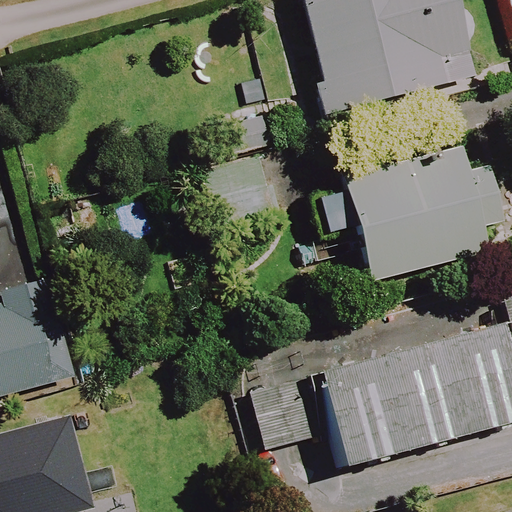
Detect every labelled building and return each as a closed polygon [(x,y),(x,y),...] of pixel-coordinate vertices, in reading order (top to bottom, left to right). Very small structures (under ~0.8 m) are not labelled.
[(462,84),(441,0),(287,0),(317,119),(462,84)] [(499,252),(473,159),(334,197),(359,290),(499,252)] [(33,285),(21,288),(0,293),(0,309),(0,312),(0,311),(0,398),(56,386),(33,285)] [(305,377),(330,475),(511,428),(511,301),(491,307),(496,329),(305,377)] [(81,511),(59,424),(0,439),(0,511),(81,511)]
